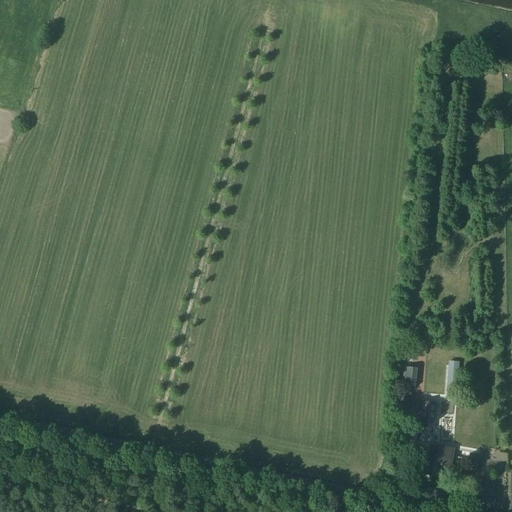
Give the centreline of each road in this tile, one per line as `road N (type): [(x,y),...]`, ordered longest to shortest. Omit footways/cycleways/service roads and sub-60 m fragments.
road 1 (unclassified): [(433,511),(0,419)]
road 2 (track): [(178,511),(48,464)]
